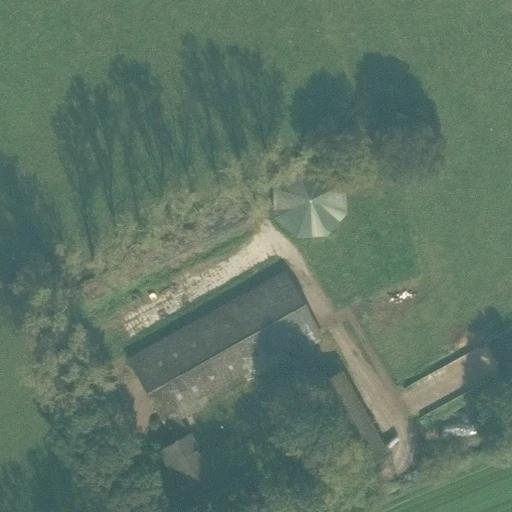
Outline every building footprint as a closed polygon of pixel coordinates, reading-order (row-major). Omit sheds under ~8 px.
[(271,187),(273,217),(296,237),(325,235),(345,213),(344,183),(322,164),(291,165),(271,187)] [(160,453),(180,490),(209,474),(179,420),(321,340),(284,273),(127,361),(164,428),(165,427),(175,444),(160,453)] [(84,333),(93,352),(137,334),(129,314),(84,333)] [(298,394),(345,479),(387,455),(341,371),(298,394)] [(207,496),(216,511),(246,495),(237,479),(207,496)]
